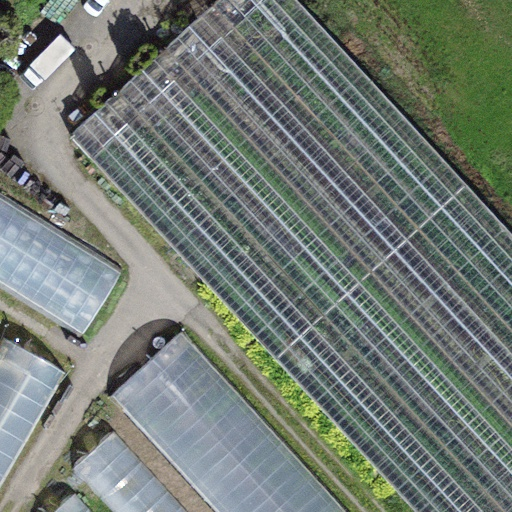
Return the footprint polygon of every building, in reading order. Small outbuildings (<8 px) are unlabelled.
[(511,511),(511,237),(294,0),(219,0),(76,130),(425,511),(511,511)] [(0,283),(82,330),(120,266),(0,197),(0,283)] [(359,511),(186,322),(112,389),(224,511),(359,511)] [(0,481),(60,360),(0,330),(0,481)] [(200,511),(116,419),(75,456),(125,511),(200,511)] [(44,511),(104,511),(78,482),(44,511)]
